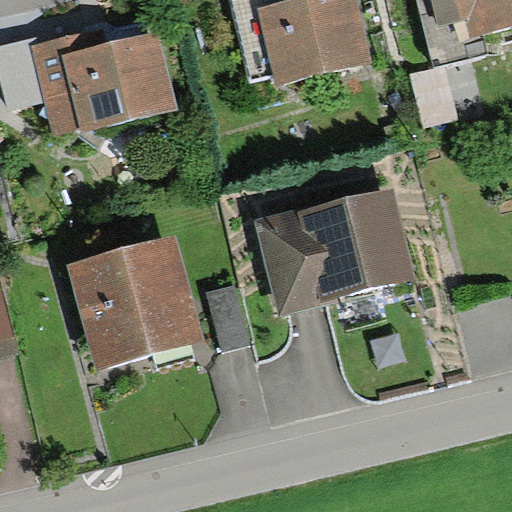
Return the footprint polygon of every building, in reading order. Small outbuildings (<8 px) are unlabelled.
[(511,0),(424,0),(442,73),(511,56),(511,0)] [(346,1),(243,31),(267,112),(370,82),(346,1)] [(156,45),(54,68),(69,133),(171,110),(156,45)] [(389,199),(307,221),(326,291),(407,269),(389,199)] [(171,251),(75,275),(99,370),(195,346),(171,251)]
